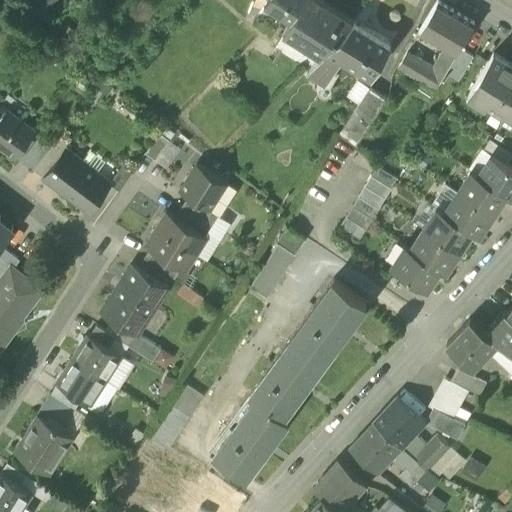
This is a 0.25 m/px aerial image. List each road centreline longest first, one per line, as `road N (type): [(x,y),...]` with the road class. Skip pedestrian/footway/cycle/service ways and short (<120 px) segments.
road 1 (residential): [(264,511),(511,249)]
road 2 (residential): [(0,185),(98,259),(0,414)]
